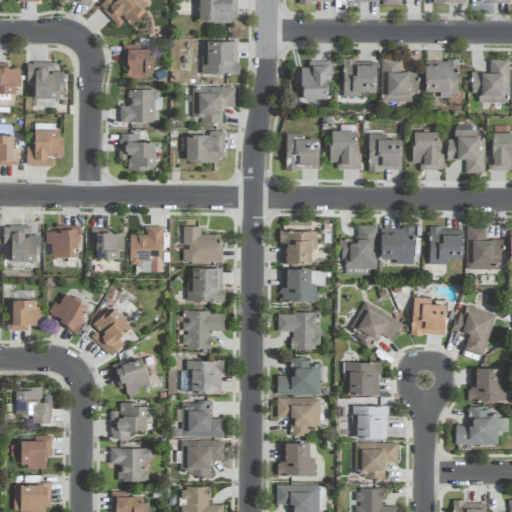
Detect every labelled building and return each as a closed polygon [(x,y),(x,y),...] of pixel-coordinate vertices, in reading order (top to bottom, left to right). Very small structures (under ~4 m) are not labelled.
[(104,0),(98,6),(117,26),(124,21),(128,26),(148,7),(141,0),(104,0)] [(199,0),(199,22),(230,23),(230,16),(236,16),(236,0),(199,0)] [(238,75),(239,61),(232,60),(232,42),(206,41),(206,57),(201,56),(201,74),(238,75)] [(152,50),(138,49),(138,45),(122,44),(121,65),(126,65),(126,76),(152,76),(152,50)] [(410,102),(410,93),(418,93),(418,72),(400,72),(400,59),(382,59),(382,86),(384,86),(384,102),(410,102)] [(507,60),(489,60),(489,72),(471,72),(471,93),(478,93),(478,102),(507,103),(507,60)] [(329,62),(308,61),(308,68),(301,68),(300,99),(329,99),(329,62)] [(342,97),(360,97),(360,92),(375,92),(376,61),(343,61),(342,97)] [(424,62),(424,97),(457,97),(457,61),(424,62)] [(8,63),(0,63),(0,92),(18,93),(19,68),(8,68),(8,63)] [(54,63),(26,63),(26,82),(34,82),(34,99),(62,98),(61,71),(54,72),(54,63)] [(234,87),(192,87),(191,118),(200,118),(200,124),(221,124),(221,107),(234,107),(234,87)] [(119,122),(157,123),(158,114),(154,114),(154,107),(159,107),(160,90),(127,90),(127,107),(119,106),(119,122)] [(464,160),(464,173),(484,173),(484,127),(454,127),(454,140),(446,140),(446,160),(464,160)] [(61,158),(61,130),(33,130),(33,147),(26,147),(25,166),(53,166),(54,158),(61,158)] [(216,162),(216,155),(223,155),(223,132),(208,131),(207,136),(186,136),(185,162),(216,162)] [(357,169),(357,131),(330,131),(329,162),(336,162),(336,169),(357,169)] [(438,132),(412,132),(412,163),(419,163),(418,170),(442,170),(442,153),(438,153),(438,132)] [(511,132),(492,133),(492,154),(487,154),(487,171),(511,170),(511,164),(511,163),(511,132)] [(318,139),(303,139),(303,133),(285,133),(285,169),(318,170),(318,139)] [(154,142),(137,142),(137,134),(118,134),(118,161),(127,161),(127,169),(154,169),(154,142)] [(400,171),(401,139),(386,139),(386,134),(368,134),(367,170),(400,171)] [(0,165),(17,165),(17,157),(13,158),(12,135),(0,135),(0,165)] [(2,244),(10,245),(10,262),(35,262),(35,253),(38,253),(39,235),(31,235),(31,226),(3,226),(2,244)] [(129,235),(129,263),(162,262),(161,226),(146,226),(146,234),(129,235)] [(220,264),(221,234),(200,234),(200,227),(182,226),(182,263),(220,264)] [(375,273),(376,226),(357,226),(356,239),(341,239),(341,272),(375,273)] [(77,257),(76,227),(54,227),(54,232),(45,232),(45,244),(50,244),(50,257),(77,257)] [(94,258),(121,259),(121,234),(110,233),(110,228),(90,227),(89,245),(95,245),(94,258)] [(501,240),(485,240),(485,227),(466,227),(465,269),(500,269),(501,240)] [(412,264),(413,229),(380,228),(379,259),(394,259),(394,264),(412,264)] [(462,228),(429,228),(428,264),(446,265),(446,260),(461,260),(462,228)] [(316,231),(280,231),(279,264),(310,265),(311,250),(316,250),(316,231)] [(216,268),(191,268),(191,283),(186,283),(186,301),(223,301),(223,285),(216,285),(216,268)] [(316,302),(316,286),(324,286),(324,270),(281,270),(280,302),(316,302)] [(58,305),(54,303),(46,318),(75,333),(88,306),(63,294),(58,305)] [(444,305),(430,304),(430,299),(412,298),(410,334),(443,336),(444,305)] [(38,300),(11,300),(11,314),(6,314),(7,330),(27,330),(27,325),(38,325),(38,300)] [(401,324),(364,302),(346,332),(372,347),(379,334),(391,341),(401,324)] [(495,314),(465,306),(462,318),(455,315),(450,332),(467,337),(463,350),(482,356),(495,314)] [(130,326),(111,307),(92,325),(97,330),(90,337),(109,357),(123,344),(117,339),(130,326)] [(210,349),(210,331),(223,331),(223,313),(182,312),(182,349),(210,349)] [(277,313),(276,332),(291,332),(291,349),(319,349),(319,313),(277,313)] [(149,384),(141,357),(111,366),(118,390),(124,388),(126,396),(138,393),(137,387),(149,384)] [(216,394),(216,383),(222,384),(222,361),(185,360),(185,378),(191,378),(191,394),(216,394)] [(276,395),(318,395),(318,380),(326,380),(326,362),(289,361),(289,376),(276,376),(276,395)] [(344,381),(348,380),(349,396),(375,395),(375,374),(381,374),(380,362),(343,363),(344,381)] [(469,368),(469,402),(504,401),(504,383),(500,383),(499,368),(469,368)] [(42,388),(14,387),(13,415),(34,415),(34,423),(50,423),(50,395),(41,395),(42,388)] [(276,418),(289,418),(289,436),(305,436),(305,427),(318,428),(319,399),(276,398),(276,418)] [(222,438),(223,419),(209,419),(209,402),(180,402),(179,437),(222,438)] [(146,404),(119,403),(119,411),(110,411),(109,439),(128,439),(128,430),(145,430),(146,404)] [(356,424),(355,439),(386,439),(386,406),(350,406),(350,424),(356,424)] [(496,446),(497,432),(506,432),(507,419),(496,419),(497,410),(468,409),(467,426),(454,425),(454,444),(496,446)] [(45,467),(45,457),(50,457),(50,436),(33,435),(33,440),(19,440),(19,445),(9,445),(9,457),(19,457),(19,467),(45,467)] [(179,475),(209,476),(210,461),(222,461),(223,441),(180,440),(179,475)] [(313,476),(313,465),(308,465),(308,443),(278,442),(278,475),(313,476)] [(396,443),(355,443),(354,477),(383,477),(383,462),(396,462),(396,443)] [(151,449),(109,448),(109,464),(117,464),(117,481),(145,481),(145,460),(151,460),(151,449)] [(13,511),(31,511),(43,511),(43,508),(49,508),(48,484),(12,484),(13,511)] [(275,505),(288,505),(287,511),(315,511),(315,485),(275,485),(275,505)] [(181,511),(221,511),(222,505),(209,505),(208,487),(180,488),(180,500),(181,500),(181,511)] [(382,489),(356,488),(356,503),(355,503),(354,511),(395,511),(396,507),(382,506),(382,489)] [(140,511),(140,496),(127,497),(127,491),(110,492),(110,511),(140,511)] [(451,511),(484,511),(484,502),(451,502),(451,511)]
